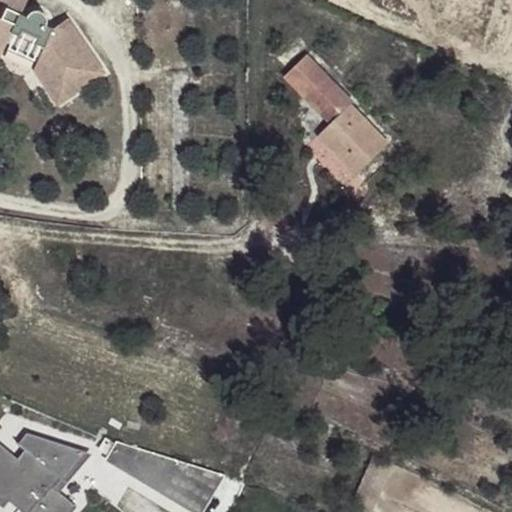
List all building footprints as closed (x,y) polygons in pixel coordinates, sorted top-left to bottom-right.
[(0,0),(0,13),(23,21),(33,0),(0,0)] [(0,52),(6,52),(4,58),(39,70),(40,68),(70,106),(90,92),(80,79),(98,66),(69,27),(54,36),(43,33),(43,28),(42,26),(41,25),(38,22),(34,21),(30,20),(25,22),(23,21),(0,13),(0,52)] [(80,79),(90,92),(108,80),(98,66),(80,79)] [(40,68),(39,70),(35,78),(61,112),(70,106),(40,68)] [(307,95),(332,121),(318,133),(357,173),(387,142),(350,103),(353,98),(328,74),(307,95)] [(0,494),(4,498),(9,492),(31,510),(29,511),(72,511),(77,507),(54,487),(61,478),(49,467),(65,446),(35,437),(17,459),(0,445),(0,494)] [(364,479),(385,484),(390,462),(369,457),(364,479)]
